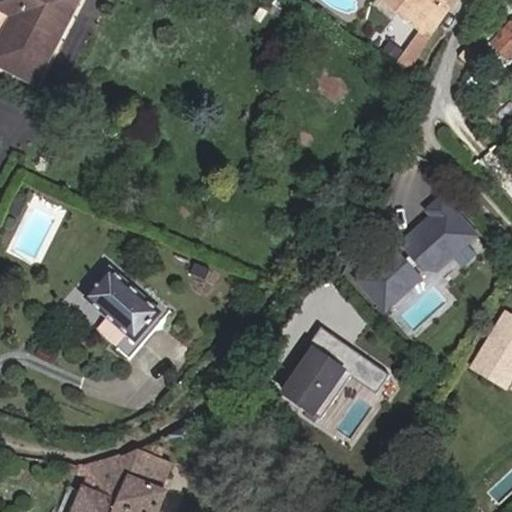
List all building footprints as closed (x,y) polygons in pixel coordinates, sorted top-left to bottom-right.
[(78,0),(0,0),(0,5),(15,13),(0,41),(0,62),(38,84),(78,0)] [(460,0),(387,0),(434,37),(460,0)] [(511,57),(511,24),(493,44),(510,60),(511,57)] [(424,213),(429,219),(399,247),(399,260),(403,264),(396,271),(384,259),(356,285),(384,314),(418,282),(410,273),(417,266),(423,272),(435,273),(472,237),(468,232),(443,206),(438,201),(424,213)] [(208,271),(197,266),(193,274),(204,279),(208,271)] [(85,298),(135,341),(161,310),(112,269),(85,298)] [(511,315),(479,368),(511,388),(511,386),(511,315)] [(362,387),(375,368),(321,331),(308,351),(314,355),(293,385),(284,397),(322,423),(351,380),(362,387)] [(314,355),(308,351),(287,382),(293,385),(314,355)] [(391,379),(375,368),(362,387),(378,398),(391,379)] [(194,430),(191,424),(168,435),(189,444),(194,430)] [(85,465),(67,464),(64,475),(92,477),(77,511),(160,511),(169,491),(164,488),(175,463),(162,457),(168,449),(153,442),(119,456),(101,463),(85,465)]
